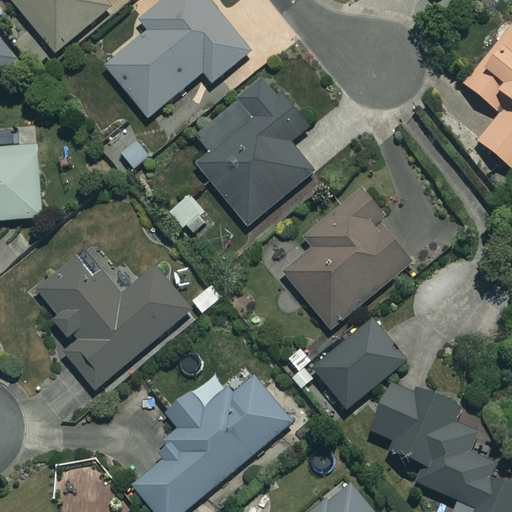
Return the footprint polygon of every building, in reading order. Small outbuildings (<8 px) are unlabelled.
[(10,0),(55,54),(110,9),(103,0),(10,0)] [(250,53),(207,0),(165,0),(141,20),(150,32),(106,66),(148,119),(203,74),(212,84),(250,53)] [(511,26),(464,85),(502,115),(479,142),(511,169),(511,26)] [(0,77),(25,58),(0,27),(0,77)] [(308,128),(269,80),(198,138),(211,153),(196,165),(247,227),(313,173),(289,143),(308,128)] [(0,222),(43,218),(34,127),(0,130),(0,222)] [(149,159),(130,132),(115,143),(134,170),(149,159)] [(383,217),(361,189),(302,237),(312,249),(283,273),(330,331),(413,263),(379,221),(383,217)] [(211,219),(188,194),(170,210),(193,235),(211,219)] [(55,327),(71,347),(63,354),(95,392),(191,311),(155,269),(126,294),(88,250),(37,293),(61,322),(55,327)] [(406,361),(373,320),(314,369),(347,409),(406,361)] [(152,449),(165,465),(134,490),(152,511),(185,511),(292,423),(246,368),(205,403),(192,388),(164,412),(177,428),(152,449)] [(473,506),(470,511),(511,511),(511,482),(491,475),(508,430),(460,412),(463,404),(413,385),(410,392),(388,383),(370,426),(393,436),(386,453),(421,466),(414,485),(473,506)] [(372,511),(349,484),(315,511),(372,511)]
